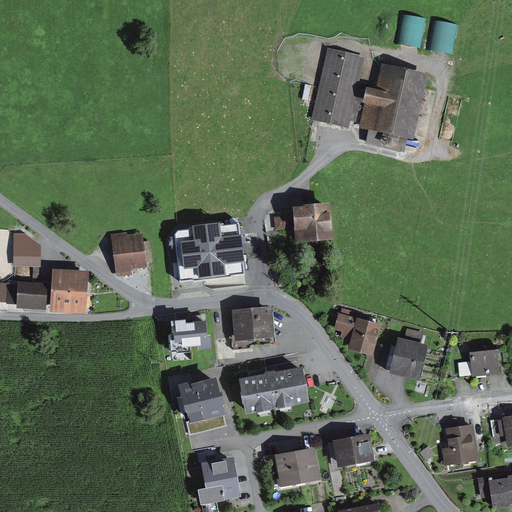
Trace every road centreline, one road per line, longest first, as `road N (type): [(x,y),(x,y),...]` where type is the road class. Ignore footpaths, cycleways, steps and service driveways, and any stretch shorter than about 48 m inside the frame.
road 1 (unclassified): [(146,301),(267,296),(286,303),(379,417)]
road 2 (residential): [(261,511),(253,440),(379,417)]
road 3 (unclassified): [(0,199),(146,301)]
road 4 (unclassified): [(0,316),(130,315),(146,301)]
road 5 (residential): [(379,417),(511,395)]
